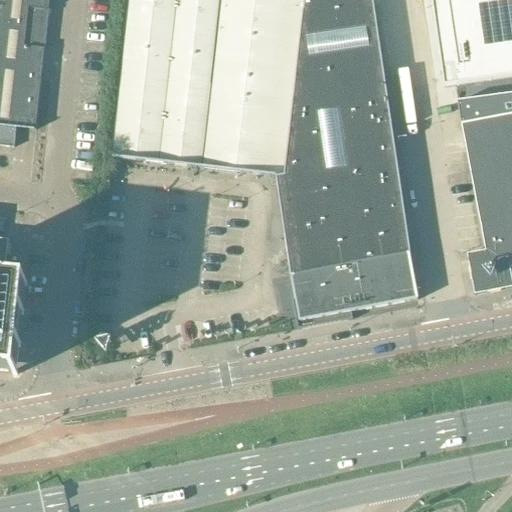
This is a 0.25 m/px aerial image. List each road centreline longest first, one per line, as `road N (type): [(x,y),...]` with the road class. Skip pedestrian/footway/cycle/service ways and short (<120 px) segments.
road 1 (primary): [(511,423),(69,511)]
road 2 (unclassified): [(51,408),(450,334)]
road 3 (unclassified): [(450,334),(402,0)]
road 4 (primary): [(285,511),(511,463)]
road 5 (unclassified): [(51,408),(68,219),(54,199)]
road 6 (unclassified): [(54,199),(74,0)]
